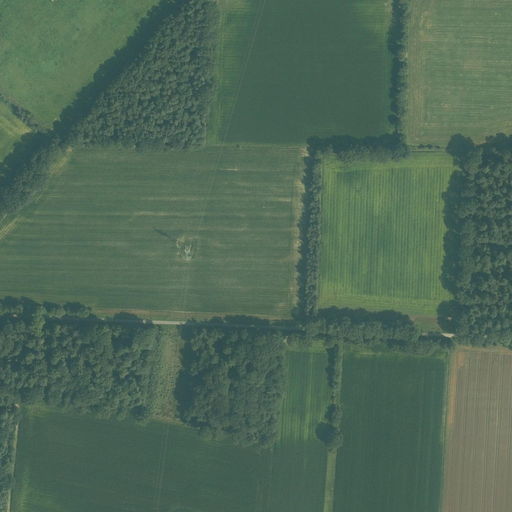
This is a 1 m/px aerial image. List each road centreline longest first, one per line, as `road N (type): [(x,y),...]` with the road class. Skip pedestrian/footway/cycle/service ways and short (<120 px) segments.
road 1 (unclassified): [(511,338),(0,316)]
road 2 (track): [(0,392),(17,408),(7,511)]
